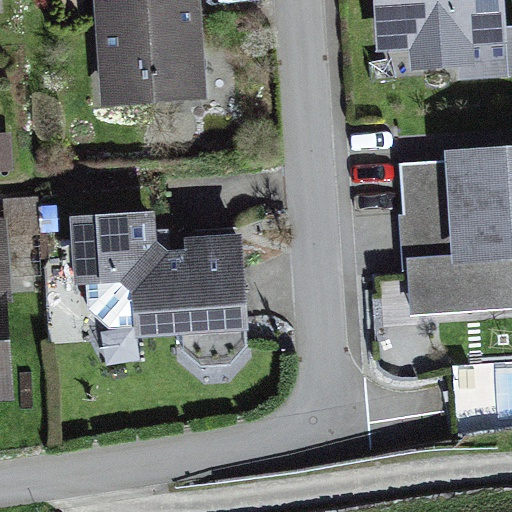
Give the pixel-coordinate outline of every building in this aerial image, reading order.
[(99,0),(106,109),(205,103),(198,0),(99,0)] [(432,84),(511,78),(511,0),(381,0),(386,66),(430,63),(432,84)] [(511,174),(460,177),(463,278),(511,276),(511,174)] [(463,278),(460,177),(407,178),(410,279),(463,278)] [(75,321),(102,349),(246,341),(240,245),(155,250),(154,218),(67,224),(75,321)] [(0,403),(17,403),(8,229),(0,229),(0,403)]
